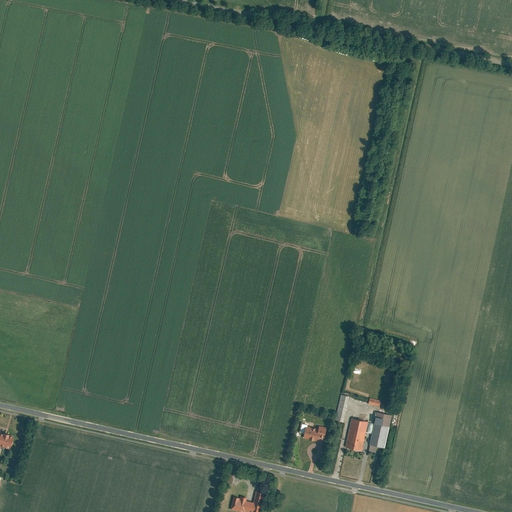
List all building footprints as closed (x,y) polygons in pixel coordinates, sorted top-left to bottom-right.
[(346,395),(341,394),(336,420),(341,421),(346,395)] [(392,415),(377,412),(370,444),(385,447),(392,415)] [(368,421),(352,418),(346,446),(362,449),(368,421)] [(319,430),(307,427),(305,437),(320,440),(321,432),(326,433),(327,427),(320,426),(319,430)] [(0,431),(0,430),(0,445),(10,447),(13,436),(9,435),(9,434),(3,432),(3,433),(0,432),(0,431)] [(264,492),(256,490),(254,501),(234,498),(232,509),(246,511),(246,510),(252,511),(253,510),(260,511),(264,492)]
